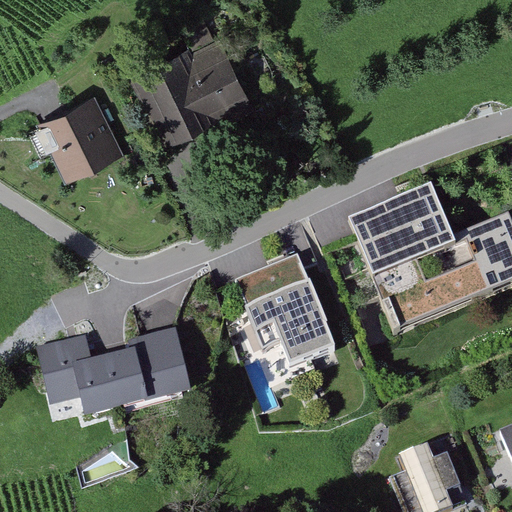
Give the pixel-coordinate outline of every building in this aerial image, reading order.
[(219,42),(133,80),(166,154),(252,115),(219,42)] [(41,126),(69,184),(120,159),(92,102),(41,126)] [(435,183),(351,213),(392,328),(511,285),(511,217),(510,212),(453,232),(435,183)] [(335,254),(348,284),(372,274),(360,243),(335,254)] [(290,365),(335,348),(301,256),(237,280),(263,349),(282,342),(290,365)] [(87,403),(91,422),(192,398),(178,337),(132,348),(134,355),(95,364),(90,342),(42,352),(56,410),(87,403)] [(511,432),(497,438),(509,468),(511,466),(511,432)] [(431,450),(399,462),(404,477),(389,482),(400,511),(453,511),(449,498),(461,493),(449,462),(437,466),(431,450)]
